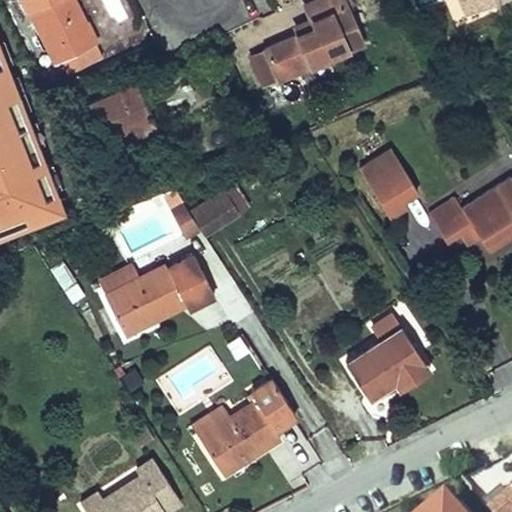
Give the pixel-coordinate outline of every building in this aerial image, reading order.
[(23,0),(54,62),(61,59),(67,72),(102,55),(74,0),(23,0)] [(101,0),(111,25),(100,29),(110,54),(145,40),(128,0),(101,0)] [(250,54),(264,85),(363,41),(344,0),(316,0),(305,5),(314,26),(283,40),(250,54)] [(461,0),(467,13),(500,0),(461,0)] [(0,45),(0,242),(66,217),(0,45)] [(143,97),(135,81),(85,103),(103,143),(121,134),(153,120),(143,97)] [(153,120),(121,134),(128,150),(160,135),(153,120)] [(401,200),(417,190),(390,148),(358,168),(388,215),(405,205),(401,200)] [(446,240),(460,231),(472,223),(479,234),(488,250),(504,240),(511,234),(511,176),(511,175),(461,206),(454,196),(428,212),(446,240)] [(235,183),(225,189),(239,212),(248,206),(235,183)] [(198,225),(203,233),(227,219),(239,212),(225,189),(189,211),(198,225)] [(189,211),(182,200),(168,209),(184,234),(198,225),(189,211)] [(472,223),(460,231),(466,242),(479,234),(472,223)] [(209,297),(215,294),(195,254),(168,267),(166,264),(138,278),(107,294),(105,295),(125,334),(186,303),(188,307),(209,297)] [(63,260),(50,268),(72,301),(84,294),(63,260)] [(100,281),(107,294),(138,278),(131,266),(100,281)] [(412,381),(430,369),(392,311),(372,324),(381,338),(345,361),(369,398),(395,381),(406,373),(412,381)] [(226,342),(236,358),(249,351),(240,334),(226,342)] [(406,373),(395,381),(400,389),(407,384),(412,381),(406,373)] [(275,428),(296,414),(273,377),(251,391),(257,399),(227,418),(201,435),(200,436),(221,469),(249,450),(252,455),(280,436),(275,428)] [(194,423),(201,435),(227,418),(219,406),(194,423)] [(249,450),(221,469),(223,473),(252,455),(249,450)] [(179,501),(152,460),(135,471),(139,477),(102,502),(87,511),(163,511),(179,501)] [(488,511),(511,511),(511,482),(484,507),(488,511)] [(87,511),(102,502),(97,494),(80,505),(85,511),(87,511)] [(429,511),(453,511),(442,500),(429,511)]
